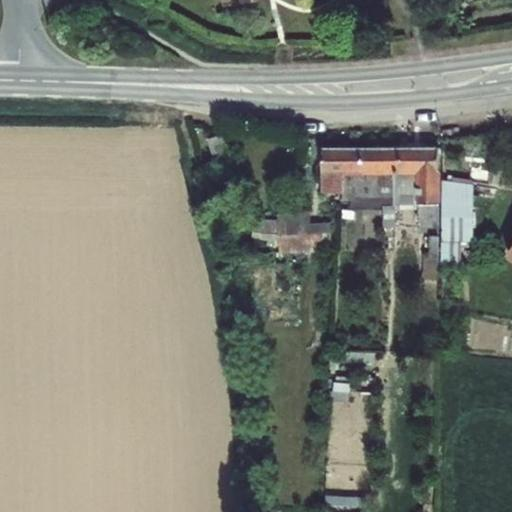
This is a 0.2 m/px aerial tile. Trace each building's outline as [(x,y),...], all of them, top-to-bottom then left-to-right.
[(232,163),(225,134),(209,138),(216,167),(232,163)] [(325,149),(325,190),(364,191),(364,149),(325,149)] [(364,191),(364,199),(378,199),(378,174),(402,174),(403,149),(364,149),(364,191)] [(439,149),(403,149),(402,174),(423,174),(423,204),(439,204),(439,149)] [(461,241),(473,241),(474,181),(443,180),(441,265),(461,265),(461,241)] [(331,247),(330,222),(311,222),(310,213),(253,215),(255,250),(331,247)]
